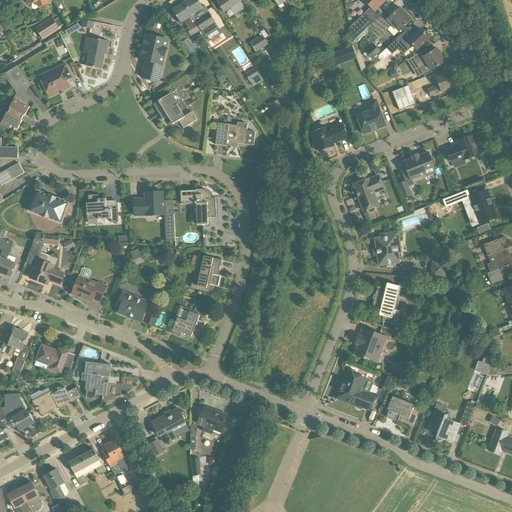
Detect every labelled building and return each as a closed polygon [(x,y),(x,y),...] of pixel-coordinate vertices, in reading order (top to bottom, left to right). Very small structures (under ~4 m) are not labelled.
[(27,0),(29,6),(37,3),(39,8),(54,3),(52,0),(27,0)] [(102,5),(98,0),(93,4),(97,9),(102,5)] [(192,16),(201,30),(202,31),(206,38),(220,30),(210,15),(207,16),(203,9),(204,9),(198,0),(189,0),(184,3),(192,16)] [(215,0),(224,13),(241,2),(239,0),(215,0)] [(365,13),(374,22),(383,13),(378,8),(386,0),(363,0),(371,8),(365,13)] [(192,16),(184,3),(173,11),(181,23),(184,21),(189,29),(187,30),(191,36),(201,30),(192,16)] [(383,13),(374,22),(370,26),(381,37),(393,25),(399,32),(412,20),(400,8),(389,19),(383,13)] [(35,30),(42,42),(60,32),(53,20),(35,30)] [(82,20),(82,21),(81,27),(93,30),(95,23),(82,20)] [(78,24),(72,28),(74,33),(81,29),(78,24)] [(392,54),(399,48),(404,54),(413,46),(417,50),(429,39),(421,30),(415,34),(410,29),(411,28),(410,28),(387,49),(392,54)] [(355,40),(357,44),(369,32),(367,29),(355,40)] [(178,36),(181,41),(187,37),(183,32),(178,36)] [(142,79),(159,82),(169,41),(146,35),(140,60),(146,62),(142,79)] [(262,37),(251,44),(256,52),(267,45),(262,37)] [(62,38),(56,41),(59,46),(65,43),(62,38)] [(98,40),(87,38),(84,54),(89,54),(86,67),(102,70),(105,54),(107,55),(109,42),(99,40),(98,40)] [(373,44),(364,52),(372,60),(380,52),(373,44)] [(190,55),(196,51),(192,45),(186,49),(190,55)] [(356,58),(355,54),(353,48),(334,55),(338,65),(356,58)] [(437,49),(422,59),(419,54),(408,61),(418,78),(431,70),(432,71),(445,63),(437,49)] [(355,54),(356,58),(361,70),(366,68),(360,53),(355,54)] [(46,91),(49,98),(70,88),(67,81),(73,78),(67,64),(40,77),(43,84),(39,86),(43,93),(46,91)] [(26,78),(18,66),(6,73),(15,86),(26,78)] [(246,75),(251,82),(260,76),(255,69),(246,75)] [(223,72),(216,77),(220,82),(227,78),(223,72)] [(430,86),(431,90),(428,91),(430,97),(441,93),(442,93),(449,90),(448,89),(456,86),(451,74),(429,82),(427,77),(415,82),(418,90),(430,86)] [(331,78),(325,80),(330,93),(336,90),(331,78)] [(27,105),(30,98),(19,92),(15,100),(10,109),(11,109),(9,113),(8,113),(3,122),(4,122),(2,125),(9,128),(10,126),(18,130),(23,121),(22,121),(24,116),(25,117),(30,108),(26,106),(27,104),(27,105)] [(159,102),(154,105),(164,120),(168,117),(173,125),(179,121),(184,129),(198,121),(193,112),(185,117),(171,94),(159,101),(159,102)] [(278,100),(273,103),(277,110),(282,107),(278,100)] [(357,116),(364,135),(386,126),(377,101),(367,105),(369,111),(357,116)] [(235,146),(237,144),(254,146),(256,133),(247,132),(248,125),(248,124),(238,123),(237,126),(230,125),(219,124),(216,145),(227,147),(227,145),(235,146)] [(312,133),(316,143),(314,144),(316,150),(319,150),(320,152),(334,146),(334,144),(349,138),(343,124),(328,130),(327,128),(312,133)] [(479,155),(472,136),(457,142),(459,147),(447,151),(452,163),(464,158),(465,161),(479,155)] [(0,147),(0,183),(2,186),(25,174),(19,164),(18,165),(17,159),(18,159),(19,148),(0,147)] [(436,171),(435,169),(433,166),(436,165),(433,158),(431,159),(429,153),(419,157),(418,155),(412,157),(413,159),(404,162),(406,167),(400,170),(404,180),(406,179),(409,181),(413,180),(436,171)] [(364,212),(368,211),(368,212),(369,212),(370,213),(371,213),(371,214),(373,213),(374,213),(375,212),(375,211),(376,211),(376,210),(376,209),(375,208),(379,207),(374,194),(384,190),(379,177),(369,181),(369,180),(354,185),(364,212)] [(406,182),(398,185),(404,199),(412,195),(408,187),(406,182)] [(454,189),(456,195),(462,193),(460,187),(454,189)] [(31,212),(41,216),(41,217),(42,217),(49,220),(50,220),(61,224),(62,224),(62,223),(69,204),(69,203),(68,203),(58,199),(49,195),(48,196),(38,192),(37,191),(37,192),(30,211),(29,212),(31,212)] [(197,191),(182,192),(181,192),(182,205),(195,204),(197,204),(198,226),(208,225),(208,218),(217,218),(216,199),(210,199),(210,198),(210,197),(210,196),(209,195),(208,194),(207,193),(206,192),(205,192),(204,192),(203,191),(202,191),(197,192),(197,191)] [(493,207),(487,191),(470,198),(481,225),(495,219),(491,207),(493,207)] [(466,192),(443,201),(446,207),(469,198),(466,192)] [(166,216),(168,242),(176,242),(174,201),(163,202),(163,193),(145,193),(146,200),(134,200),(135,217),(147,216),(147,217),(166,216)] [(119,223),(118,203),(106,204),(106,199),(98,199),(98,196),(89,196),(89,203),(87,203),(87,215),(98,214),(99,220),(111,219),(111,223),(119,223)] [(483,226),(485,232),(491,230),(488,224),(483,226)] [(4,231),(0,240),(0,249),(3,251),(0,259),(0,273),(10,277),(15,264),(7,261),(14,244),(4,240),(7,232),(4,231)] [(378,256),(380,266),(400,263),(398,254),(401,254),(399,243),(400,242),(398,233),(380,236),(381,239),(376,239),(377,249),(377,250),(378,255),(378,256)] [(37,235),(26,263),(35,267),(38,260),(39,260),(45,244),(60,246),(61,238),(46,236),(45,238),(37,235)] [(492,255),(495,262),(487,266),(490,274),(487,275),(491,286),(504,281),(500,270),(511,265),(511,259),(510,255),(509,256),(507,250),(509,249),(505,238),(484,246),(488,256),(492,255)] [(138,249),(130,253),(134,261),(142,257),(138,249)] [(205,291),(213,293),(215,286),(219,287),(221,277),(217,276),(218,271),(220,271),(222,261),(214,259),(204,257),(204,258),(194,256),(192,265),(196,266),(194,276),(200,277),(198,287),(205,288),(205,291)] [(65,274),(58,271),(51,269),(53,266),(39,260),(38,260),(35,267),(30,279),(45,285),(47,280),(61,286),(65,274)] [(447,264),(434,263),(432,276),(445,277),(447,264)] [(74,290),(72,295),(92,303),(93,300),(101,303),(107,286),(99,283),(99,284),(89,280),(91,274),(90,272),(84,270),(82,271),(82,272),(81,272),(77,282),(74,284),(73,287),(74,290)] [(454,299),(458,284),(448,281),(444,297),(454,299)] [(383,323),(398,326),(401,311),(395,310),(400,287),(388,284),(386,290),(378,287),(373,308),(381,311),(380,316),(385,317),(383,323)] [(150,303),(124,292),(118,306),(121,308),(119,313),(128,317),(133,319),(142,323),(150,303)] [(462,317),(470,314),(462,296),(459,297),(463,308),(459,310),(462,317)] [(202,334),(206,323),(198,320),(200,316),(190,312),(186,321),(178,318),(176,322),(175,324),(176,324),(172,334),(181,338),(182,333),(194,338),(197,332),(202,334)] [(154,327),(160,317),(154,314),(148,323),(154,327)] [(387,338),(363,328),(360,336),(359,336),(356,345),(359,346),(355,356),(366,360),(366,358),(378,363),(385,344),(384,344),(387,338)] [(29,335),(15,329),(9,345),(6,354),(12,356),(15,348),(23,351),(29,335)] [(42,346),(37,359),(53,365),(52,370),(61,373),(69,353),(60,349),(59,352),(42,346)] [(19,375),(25,361),(17,358),(12,372),(19,375)] [(112,366),(87,363),(85,374),(85,381),(87,381),(86,390),(96,391),(95,396),(97,396),(97,395),(107,396),(108,384),(109,384),(109,383),(104,382),(104,376),(110,377),(112,366)] [(399,375),(408,372),(405,365),(397,369),(399,375)] [(377,397),(376,396),(362,391),(366,379),(356,376),(357,373),(355,371),(353,370),(351,371),(350,373),(348,372),(344,382),(343,382),(336,399),(356,406),(356,405),(371,411),(377,397)] [(384,375),(379,389),(387,392),(392,378),(384,375)] [(73,401),(65,388),(52,395),(51,393),(34,402),(37,409),(36,409),(37,410),(40,409),(43,415),(58,407),(59,409),(73,401)] [(391,409),(387,418),(398,423),(400,418),(405,420),(405,422),(414,426),(416,420),(417,420),(416,419),(420,411),(414,408),(415,407),(393,398),(389,408),(391,409)] [(14,403),(2,409),(7,419),(12,416),(14,418),(13,418),(20,431),(34,424),(27,411),(21,399),(14,403)] [(461,425),(469,428),(477,406),(469,403),(461,425)] [(7,419),(2,409),(1,407),(0,408),(0,441),(10,437),(3,424),(2,422),(7,419)] [(186,426),(185,424),(186,423),(185,420),(187,419),(188,416),(186,413),(183,412),(181,414),(179,409),(152,423),(159,437),(161,436),(166,444),(170,441),(176,438),(183,434),(188,434),(189,424),(186,426)] [(214,412),(213,415),(203,411),(198,424),(204,426),(202,432),(213,435),(214,430),(221,433),(228,416),(213,411),(214,412)] [(449,414),(446,415),(434,411),(427,430),(437,434),(436,436),(438,441),(436,442),(444,439),(453,443),(460,424),(452,421),(449,414)] [(493,416),(489,423),(496,427),(500,421),(493,416)] [(511,455),(511,438),(507,437),(509,433),(497,428),(488,451),(500,456),(502,451),(511,455)] [(125,457),(116,440),(105,446),(108,452),(103,454),(115,476),(123,472),(117,461),(125,457)] [(158,440),(149,445),(155,457),(164,452),(158,440)] [(82,456),(90,472),(96,469),(100,476),(106,472),(94,450),(82,456)] [(84,475),(90,472),(82,456),(69,463),(81,486),(88,482),(84,475)] [(191,459),(193,476),(201,475),(199,458),(191,459)] [(65,484),(57,470),(44,476),(52,491),(55,495),(53,496),(55,500),(53,501),(56,507),(53,508),(55,511),(68,511),(64,503),(67,501),(60,487),(65,484)] [(125,495),(145,485),(142,480),(122,490),(125,495)] [(32,483),(20,489),(27,503),(32,511),(37,511),(42,510),(43,504),(39,496),(40,496),(32,483)] [(32,511),(27,503),(20,489),(8,496),(15,509),(23,505),(25,508),(24,508),(26,511),(32,511)]
